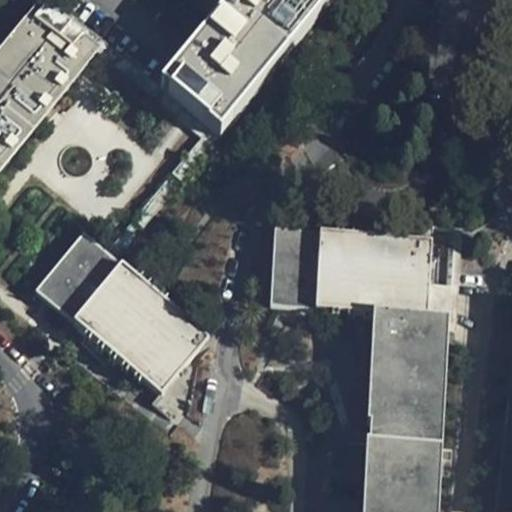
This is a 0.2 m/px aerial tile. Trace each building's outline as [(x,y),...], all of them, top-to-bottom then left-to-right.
[(240,0),(165,92),(187,111),(221,139),(334,0),(240,0)] [(0,168),(94,55),(48,17),(34,4),(0,45),(0,168)] [(187,111),(165,92),(78,20),(64,7),(48,17),(94,55),(139,91),(188,129),(202,141),(136,221),(122,238),(106,260),(116,269),(132,249),(221,139),(187,111)] [(440,511),(450,349),(450,336),(451,324),(436,323),(441,242),(285,233),(280,312),(287,313),(376,318),(372,381),(364,511),(440,511)] [(208,345),(116,269),(106,260),(87,245),(41,302),(162,401),(208,345)]
